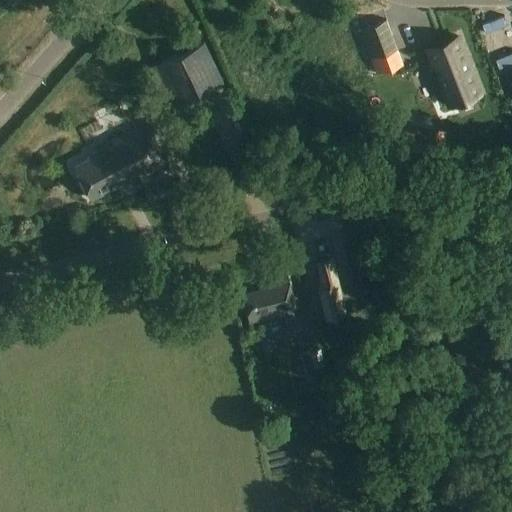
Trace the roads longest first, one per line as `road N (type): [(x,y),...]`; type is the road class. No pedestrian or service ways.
road 1 (unclassified): [(511,221),(416,213),(280,218),(0,286)]
road 2 (residential): [(0,113),(99,0)]
